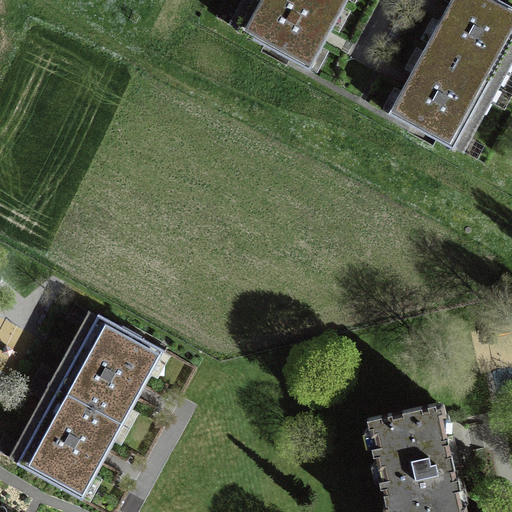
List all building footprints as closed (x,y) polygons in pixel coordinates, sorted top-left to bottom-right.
[(346,3),(340,0),(253,0),(237,30),(309,70),(328,36),(346,3)] [(425,47),(490,82),(511,42),(511,7),(498,0),(450,0),(443,13),(425,47)] [(490,82),(425,47),(407,80),(388,113),(453,149),(490,82)] [(58,388),(124,424),(145,386),(164,351),(98,314),(58,388)] [(124,424),(58,388),(17,463),(82,499),(106,455),(124,424)] [(464,511),(451,451),(440,402),(366,419),(387,511),(464,511)]
